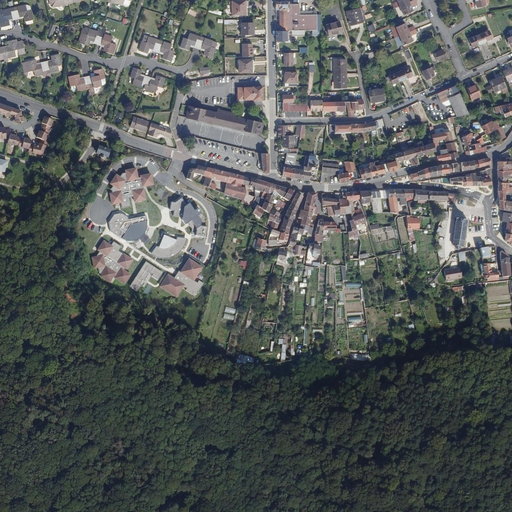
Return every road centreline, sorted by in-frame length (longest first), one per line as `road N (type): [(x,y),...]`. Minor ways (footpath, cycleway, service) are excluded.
road 1 (track): [(265,370),(511,368)]
road 2 (residential): [(178,70),(137,59),(101,61),(0,34)]
road 3 (residential): [(180,155),(40,108)]
road 4 (residential): [(492,153),(375,184)]
road 5 (residential): [(273,121),(270,0)]
